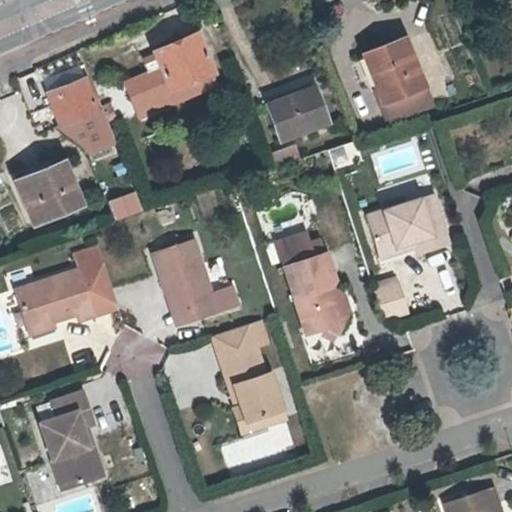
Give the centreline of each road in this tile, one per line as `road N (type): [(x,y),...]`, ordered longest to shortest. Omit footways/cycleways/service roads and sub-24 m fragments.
road 1 (residential): [(247,511),(511,424)]
road 2 (unknown): [(495,312),(406,344),(387,363),(415,456)]
road 3 (residential): [(134,354),(183,511)]
